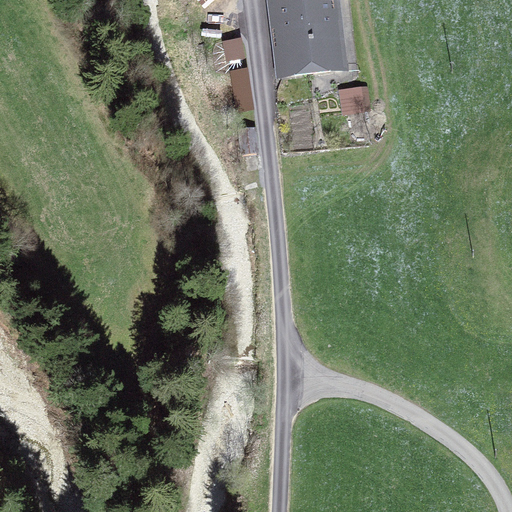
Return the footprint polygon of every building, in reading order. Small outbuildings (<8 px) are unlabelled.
[(277,0),(287,74),(332,68),(322,0),(277,0)] [(227,61),(246,58),(242,36),(223,40),(227,61)] [(234,67),(236,109),(252,109),(250,67),(234,67)] [(368,84),(338,89),(342,114),(372,109),(368,84)] [(253,156),(250,129),(237,131),(240,157),(253,156)]
